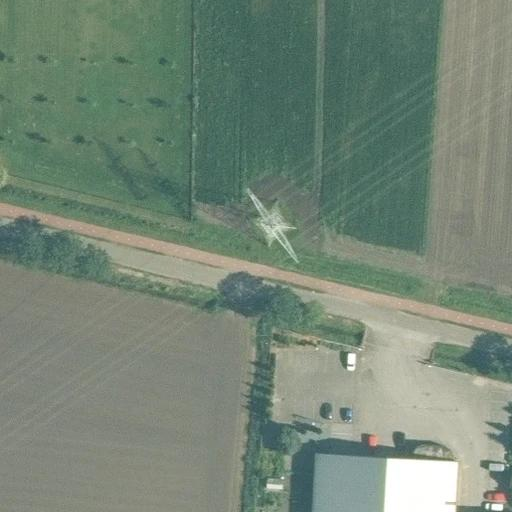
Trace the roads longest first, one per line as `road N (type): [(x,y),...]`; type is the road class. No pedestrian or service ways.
road 1 (unclassified): [(0,225),(511,349)]
road 2 (unknown): [(400,322),(474,435),(483,511)]
